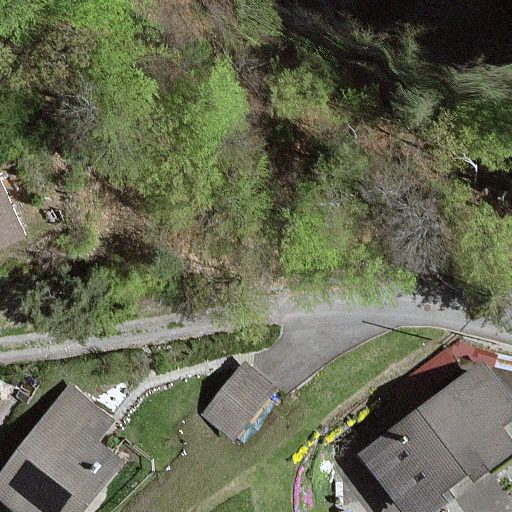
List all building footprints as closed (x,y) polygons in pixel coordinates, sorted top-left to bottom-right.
[(65,160),(71,183),(28,194),(40,244),(134,222),(116,148),(65,160)] [(5,176),(0,178),(0,247),(31,233),(5,176)] [(273,389),(246,367),(209,411),(235,433),(273,389)] [(511,415),(511,404),(485,368),(370,453),(413,511),(426,511),(511,448),(511,443),(498,426),(511,415)] [(114,422),(70,390),(0,484),(0,485),(36,511),(80,511),(118,461),(97,445),(114,422)]
